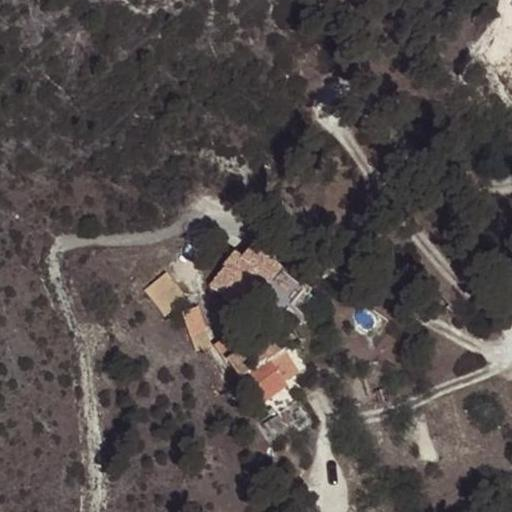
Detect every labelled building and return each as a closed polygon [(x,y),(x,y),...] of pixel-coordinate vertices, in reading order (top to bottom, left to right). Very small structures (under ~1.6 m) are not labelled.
[(202,290),(262,332),(295,285),(240,247),(231,259),(224,254),(214,269),(216,270),(202,290)] [(136,298),(157,322),(178,304),(156,280),(136,298)] [(190,311),(175,317),(191,354),(206,348),(190,311)] [(273,324),(265,330),(271,337),(278,332),(273,324)] [(226,363),(258,403),(283,383),(281,380),(295,370),(271,337),(265,330),(262,332),(234,354),(221,338),(210,347),(223,365),(226,363)] [(288,434),(277,417),(264,424),(275,443),(288,434)]
